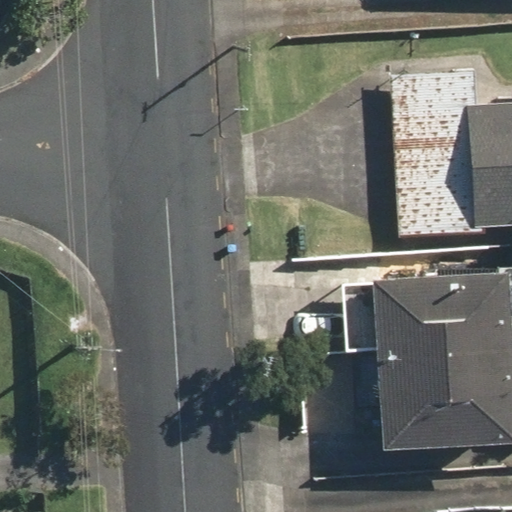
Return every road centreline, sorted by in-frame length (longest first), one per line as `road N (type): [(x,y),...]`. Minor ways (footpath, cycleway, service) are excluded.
road 1 (tertiary): [(181,511),(159,139)]
road 2 (residential): [(0,149),(159,139)]
road 3 (tertiary): [(159,139),(151,0)]
